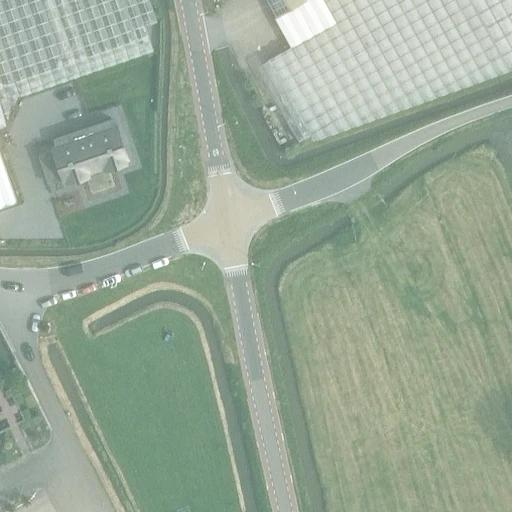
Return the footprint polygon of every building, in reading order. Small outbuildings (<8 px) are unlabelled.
[(0,0),(0,126),(6,125),(19,96),(153,50),(144,25),(157,21),(149,0),(0,0)] [(267,0),(276,16),(274,17),(290,47),(336,22),(323,0),(267,0)] [(511,0),(323,0),(336,22),(290,47),(268,59),(269,60),(298,113),(286,119),(298,141),(310,134),(313,138),(313,140),(509,70),(511,68),(511,0)] [(110,118),(52,137),(56,147),(53,147),(63,178),(65,177),(66,181),(86,175),(85,171),(103,165),(105,169),(124,163),(123,159),(125,158),(116,128),(114,128),(110,118)] [(0,150),(0,207),(17,201),(0,150)]
